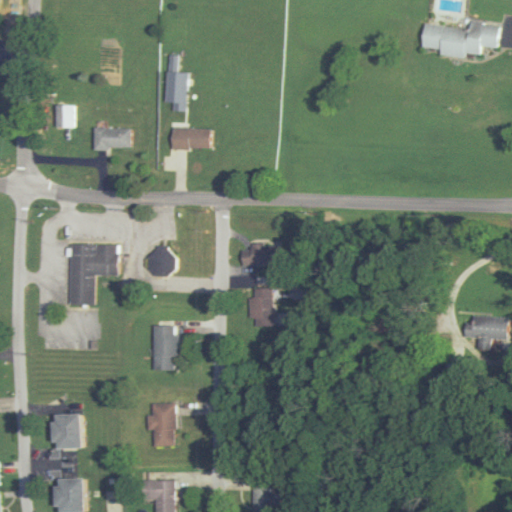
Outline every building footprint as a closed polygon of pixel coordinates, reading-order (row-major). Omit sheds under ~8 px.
[(427,51),(489,56),(490,42),(505,43),(506,25),(474,22),(473,28),(429,24),(427,51)] [(78,106),(61,106),(61,126),(78,126),(78,106)] [(101,149),(138,149),(138,128),(101,128),(101,149)] [(219,129),(178,128),(178,149),(219,149),(219,129)] [(248,249),(248,264),(287,264),(287,243),(258,243),(258,249),(248,249)] [(77,244),(76,305),(100,305),(101,274),(123,275),(124,245),(77,244)] [(167,244),(150,260),(167,277),(183,260),(167,244)] [(282,288),(259,288),(259,326),(282,326),(282,288)] [(511,316),(484,316),(484,340),(511,340),(511,316)] [(184,370),(184,325),(161,325),(161,370),(184,370)] [(154,431),(159,431),(159,446),(182,446),(182,403),(158,403),(158,414),(154,414),(154,431)] [(90,415),(64,415),(64,449),(90,449),(90,415)] [(279,511),(279,476),(259,477),(259,511),(279,511)] [(67,511),(93,511),(94,478),(67,478),(67,511)] [(181,511),(181,480),(160,480),(159,511),(181,511)]
